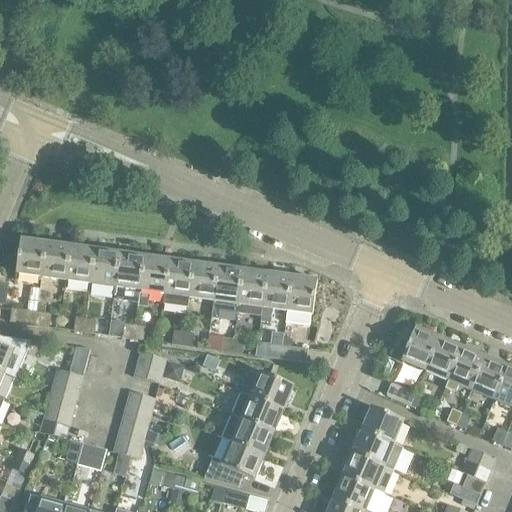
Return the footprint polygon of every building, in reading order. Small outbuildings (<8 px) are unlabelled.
[(18,276),(43,279),(47,246),(23,242),(18,276)] [(43,279),(66,282),(71,249),(47,246),(43,279)] [(66,282),(91,286),(95,252),(71,249),(66,282)] [(91,286),(116,289),(120,256),(95,252),(91,286)] [(116,289),(115,297),(119,302),(139,304),(145,259),(120,256),(116,289)] [(169,262),(145,259),(139,304),(138,307),(148,309),(150,294),(165,296),(169,262)] [(166,296),(165,306),(188,309),(189,299),(193,266),(169,262),(165,296),(166,296)] [(189,299),(214,302),(218,269),(193,266),(189,299)] [(214,302),(211,319),(219,320),(220,312),(238,314),(243,272),(218,269),(214,302)] [(268,276),(243,272),(238,314),(261,317),(262,317),(268,276)] [(271,323),(273,310),(288,313),(293,279),(268,276),(262,317),(261,317),(261,322),(271,323)] [(318,282),(293,279),(288,313),(286,325),(310,328),(312,316),(314,316),(318,282)] [(0,302),(9,303),(10,282),(0,281),(0,302)] [(10,323),(36,327),(38,312),(12,309),(10,323)] [(36,327),(49,329),(51,314),(38,312),(36,327)] [(74,332),(84,333),(86,319),(76,318),(74,332)] [(84,333),(95,335),(97,321),(86,319),(84,333)] [(122,338),(134,340),(136,326),(124,324),(122,338)] [(143,342),(143,341),(145,327),(136,326),(134,340),(143,342)] [(426,372),(440,338),(417,329),(402,362),(426,372)] [(172,345),(182,347),(184,333),(174,331),(172,345)] [(182,347),(193,348),(195,334),(184,333),(182,347)] [(221,352),(232,354),(234,340),(223,338),(221,352)] [(448,382),(463,348),(440,338),(426,372),(448,382)] [(232,354),(242,355),(244,341),(234,340),(232,354)] [(0,344),(0,372),(5,375),(15,351),(0,344)] [(267,359),(281,361),(283,346),(269,344),(267,359)] [(72,371),(88,373),(91,348),(76,345),(72,371)] [(457,392),(460,386),(471,391),(485,358),(478,354),(479,350),(467,345),(466,349),(463,348),(448,382),(449,382),(446,390),(454,393),(457,392)] [(281,361),(306,364),(308,350),(283,346),(281,361)] [(167,361),(141,354),(138,366),(163,373),(167,361)] [(494,401),(508,367),(485,358),(471,391),(494,401)] [(180,384),(185,368),(168,363),(164,380),(180,384)] [(160,385),(163,373),(138,366),(135,378),(160,385)] [(511,408),(511,368),(508,367),(494,401),(511,408)] [(58,371),(54,383),(79,390),(83,378),(58,371)] [(261,373),(251,397),(284,411),(294,387),(261,373)] [(72,416),(79,390),(54,383),(47,410),(72,416)] [(388,398),(411,408),(417,395),(417,394),(394,385),(388,398)] [(130,393),(127,405),(152,412),(156,400),(130,393)] [(241,393),(232,415),(241,419),(241,420),(274,434),(284,411),(251,397),(241,393)] [(426,399),(417,395),(411,408),(420,412),(426,399)] [(127,405),(124,417),(149,424),(152,412),(127,405)] [(404,422),(372,409),(363,432),(394,445),(404,422)] [(47,410),(44,422),(69,428),(72,416),(47,410)] [(456,427),(462,414),(452,410),(447,423),(456,427)] [(462,414),(456,427),(466,432),(472,418),(462,414)] [(232,442),(231,443),(265,457),(274,434),(241,420),(241,419),(232,415),(222,438),(232,442)] [(124,417),(121,429),(146,436),(149,424),(124,417)] [(41,434),(48,436),(66,440),(69,428),(44,422),(41,434)] [(121,429),(117,441),(143,448),(146,436),(121,429)] [(502,447),(508,433),(498,429),(493,443),(502,447)] [(406,450),(394,445),(363,432),(353,455),(396,473),(406,450)] [(511,435),(508,433),(502,447),(511,451),(511,450),(511,435)] [(231,443),(222,438),(205,479),(238,489),(243,476),(255,480),(265,457),(231,443)] [(117,441),(114,454),(139,460),(143,448),(117,441)] [(104,464),(107,452),(88,447),(85,459),(104,464)] [(21,450),(17,460),(30,466),(34,456),(21,450)] [(467,462),(491,472),(496,461),(472,451),(467,462)] [(396,473),(353,455),(343,478),(387,496),(396,473)] [(13,470),(26,476),(30,466),(17,460),(13,470)] [(481,496),(486,484),(491,472),(467,462),(462,474),(472,478),(467,491),(481,496)] [(164,487),(174,490),(178,477),(168,474),(164,487)] [(184,493),(188,479),(178,477),(174,490),(184,493)] [(379,511),(387,496),(343,478),(333,501),(359,511),(379,511)] [(211,501),(221,504),(225,490),(215,487),(211,501)] [(246,510),(250,497),(225,490),(221,504),(246,510)] [(0,507),(11,511),(15,502),(2,496),(0,499),(0,507)] [(64,511),(66,506),(30,496),(25,511),(64,511)] [(359,511),(333,501),(328,511),(359,511)]
